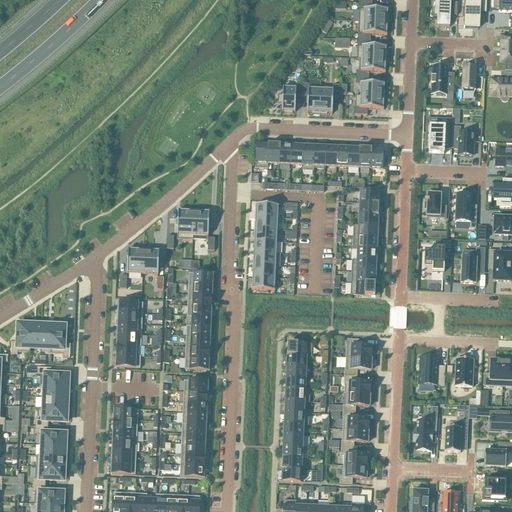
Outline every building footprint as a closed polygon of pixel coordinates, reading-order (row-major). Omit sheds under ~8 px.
[(450,17),(451,3),(447,2),(447,0),(439,0),(436,0),(435,15),(437,15),(437,22),(437,27),(450,28),(450,17)] [(464,0),(464,8),(463,8),(462,18),(464,18),(464,27),(479,28),(479,13),(487,13),(487,0),(464,0)] [(511,0),(489,0),(489,11),(499,12),(498,14),(511,14),(511,0)] [(388,12),(388,11),(372,10),(372,4),(359,4),(359,10),(359,22),(388,23),(389,16),(387,16),(388,12)] [(358,34),(357,41),(370,41),(371,35),(387,36),(387,35),(386,35),(387,31),(388,31),(388,23),(359,22),(358,34)] [(505,63),(505,73),(511,73),(511,31),(509,31),(509,37),(502,37),(501,48),(502,48),(502,52),(501,52),(500,63),(505,63)] [(357,48),(357,60),(359,60),(359,59),(387,61),(387,53),(386,53),(386,49),(386,48),(370,47),(370,41),(357,41),(357,48)] [(385,72),(385,68),(386,68),(387,61),(359,59),(359,60),(359,71),(356,71),(356,78),(369,78),(369,72),(385,73),(385,72)] [(431,84),(431,85),(431,94),(432,94),(432,95),(436,95),(446,95),(446,96),(447,96),(447,92),(454,93),(454,74),(448,74),(448,67),(443,67),(433,67),(433,66),(432,77),(431,77),(432,77),(431,84)] [(481,91),(481,83),(482,79),(476,79),(476,69),(463,69),(462,75),(460,75),(460,84),(462,84),(462,90),(463,90),(463,92),(474,93),(474,90),(475,91),(475,90),(481,91)] [(491,80),(490,97),(501,98),(501,100),(502,101),(503,103),(505,103),(507,102),(508,100),(509,98),(511,98),(511,73),(505,73),(504,73),(504,81),(491,80)] [(384,86),(385,86),(385,85),(369,84),(369,78),(356,78),(356,85),(361,85),(360,96),(360,97),(385,98),(385,91),(384,90),(384,86)] [(277,104),(282,105),(282,112),(283,112),(284,112),(284,113),(292,113),(292,112),(294,112),(294,113),(295,113),(296,97),(302,97),(302,84),(295,84),(295,89),(284,88),(283,88),(283,95),(278,95),(277,104)] [(302,84),(302,97),(308,97),(307,113),(308,113),(312,113),(312,114),(320,115),(321,90),(309,89),(309,84),(302,84)] [(339,99),(340,86),(333,85),(332,90),(321,90),(320,115),(327,115),(327,114),(331,114),(331,115),(332,115),(333,98),(339,99)] [(355,108),(354,115),(367,116),(367,110),(384,110),(384,109),(383,109),(383,105),(385,105),(385,98),(360,97),(360,96),(355,96),(355,108)] [(444,149),(449,149),(450,121),(427,119),(426,148),(429,148),(429,154),(444,155),(444,149)] [(452,127),(451,149),(458,150),(458,156),(473,156),(474,134),(460,133),(460,128),(452,127)] [(267,169),(269,145),(257,145),(255,169),(267,169)] [(279,165),(280,146),(269,145),(267,169),(268,169),(268,165),(279,165)] [(291,166),(291,146),(280,146),(279,165),(291,166)] [(301,166),(301,171),(302,171),(303,147),(291,146),(291,166),(301,166)] [(313,171),(314,147),(303,147),(302,171),(313,171)] [(325,170),(326,148),(314,147),(313,171),(314,172),(314,169),(325,170)] [(336,168),(337,148),(326,148),(325,170),(325,167),(336,168)] [(348,168),(348,149),(337,148),(336,168),(348,168)] [(359,169),(360,149),(348,149),(348,168),(359,169)] [(370,169),(371,150),(360,149),(359,169),(370,169)] [(383,170),(383,150),(371,150),(370,169),(383,170)] [(511,175),(511,151),(506,151),(496,151),(496,167),(505,167),(505,175),(511,175)] [(511,179),(506,180),(506,187),(495,186),(494,200),(500,201),(500,207),(511,208),(511,201),(511,179)] [(379,193),(360,192),(359,204),(379,205),(379,193)] [(440,207),(441,195),(427,194),(427,201),(425,201),(425,209),(427,209),(426,219),(446,219),(447,207),(440,207)] [(471,196),(456,196),(455,223),(476,224),(476,210),(470,210),(471,196)] [(272,204),(262,203),(262,206),(255,206),(256,206),(255,218),(278,219),(278,207),(279,208),(279,207),(272,206),(272,204)] [(379,205),(359,204),(359,215),(378,216),(379,205)] [(192,240),(194,210),(185,210),(185,211),(179,211),(178,211),(177,239),(192,240)] [(203,210),(194,210),(192,240),(208,241),(209,212),(208,212),(203,212),(203,210)] [(358,226),(353,226),(353,227),(378,228),(378,216),(359,215),(358,226)] [(254,223),(254,230),(277,231),(278,219),(255,218),(255,223),(254,223)] [(494,226),(494,236),(511,236),(511,218),(502,218),(495,218),(494,226)] [(487,226),(479,226),(478,240),(486,240),(487,226)] [(378,228),(353,227),(353,238),(377,239),(378,228)] [(254,238),(254,242),(276,243),(277,231),(254,230),(254,238)] [(377,239),(353,238),(352,250),(377,251),(377,239)] [(253,254),(276,255),(276,243),(254,242),(253,254)] [(142,274),(144,249),(135,248),(135,250),(129,250),(129,249),(128,249),(127,274),(128,274),(128,273),(142,274)] [(425,252),(424,264),(432,265),(432,272),(444,273),(444,265),(449,266),(450,253),(445,253),(445,249),(433,248),(432,252),(425,252)] [(153,249),(144,249),(142,274),(157,275),(158,276),(159,251),(158,251),(153,251),(153,249)] [(461,283),(461,284),(467,284),(475,284),(475,275),(476,270),(484,271),(485,250),(476,249),(476,260),(468,260),(462,260),(462,268),(461,283)] [(357,261),(352,261),(376,262),(377,251),(352,250),(357,250),(357,261)] [(493,281),(511,282),(511,255),(495,254),(495,251),(489,251),(488,267),(494,267),(493,281)] [(281,255),(276,255),(253,254),(253,259),(253,258),(252,266),(278,267),(278,268),(280,268),(281,255)] [(376,262),(352,261),(351,272),(376,274),(376,262)] [(252,274),(253,274),(252,278),(275,279),(275,280),(277,280),(278,268),(278,267),(252,266),(252,274)] [(376,274),(351,272),(351,284),(375,285),(376,274)] [(213,282),(214,275),(189,274),(188,285),(212,286),(212,282),(213,282)] [(251,291),(258,291),(258,293),(268,294),(268,291),(275,292),(275,291),(274,291),(275,280),(275,279),(252,278),(252,290),(251,290),(251,291)] [(350,296),(375,297),(375,285),(351,284),(350,296)] [(212,291),(212,286),(188,285),(188,296),(213,297),(213,291),(212,291)] [(211,308),(211,303),(212,303),(213,297),(188,296),(187,307),(211,308)] [(118,303),(118,309),(119,309),(119,314),(142,315),(143,304),(120,303),(118,303)] [(211,318),(211,308),(187,307),(187,317),(211,318)] [(117,318),(117,324),(142,325),(142,315),(119,314),(118,318),(117,318)] [(210,328),(211,318),(187,317),(192,317),(191,327),(187,327),(210,328)] [(11,342),(11,356),(18,356),(18,353),(30,354),(30,349),(31,325),(19,325),(19,324),(18,324),(17,343),(12,343),(12,342),(11,342)] [(117,324),(117,325),(118,325),(118,335),(137,335),(137,326),(142,326),(142,325),(117,324)] [(31,325),(30,349),(40,349),(41,349),(42,326),(31,325)] [(42,326),(41,349),(51,350),(52,326),(42,326)] [(51,350),(51,355),(58,355),(63,355),(63,358),(69,358),(69,359),(70,359),(70,345),(64,345),(65,326),(64,326),(64,327),(52,326),(51,350)] [(210,338),(210,328),(187,327),(186,337),(210,338)] [(117,339),(116,345),(141,346),(141,336),(137,335),(118,335),(118,339),(117,339)] [(210,343),(209,343),(210,338),(186,337),(186,348),(210,349),(210,343)] [(358,340),(346,340),(346,346),(346,358),(374,359),(374,353),(372,353),(372,347),(358,347),(358,340)] [(287,356),(311,357),(312,345),(288,344),(287,356)] [(116,345),(116,352),(117,352),(117,356),(138,357),(139,347),(141,347),(141,346),(116,345)] [(210,355),(210,349),(186,348),(185,359),(209,360),(209,355),(210,355)] [(0,375),(2,375),(3,362),(8,362),(8,357),(8,356),(0,355),(0,375)] [(116,361),(115,368),(140,369),(141,357),(138,357),(117,356),(117,361),(116,361)] [(311,357),(287,356),(287,367),(306,368),(307,358),(311,358),(311,357)] [(419,357),(419,371),(419,376),(419,377),(425,377),(425,386),(437,386),(444,387),(445,373),(438,372),(439,367),(439,358),(438,358),(438,359),(420,358),(420,357),(419,357)] [(373,366),(374,359),(346,358),(345,370),(344,376),(357,377),(357,370),(371,371),(371,366),(373,366)] [(210,364),(209,364),(209,360),(185,359),(185,370),(209,371),(210,364)] [(502,387),(503,362),(501,362),(502,359),(495,359),(495,361),(491,361),(490,374),(484,374),(483,387),(502,387)] [(511,387),(511,361),(511,362),(511,360),(511,359),(505,359),(505,362),(503,362),(502,387),(511,387)] [(473,360),(456,360),(455,387),(472,388),(473,360)] [(286,379),(306,380),(306,368),(287,367),(286,379)] [(37,368),(37,369),(38,369),(38,374),(37,375),(40,375),(40,385),(40,388),(42,388),(68,389),(68,388),(68,377),(69,377),(69,376),(51,375),(51,369),(37,368)] [(370,389),(370,384),(357,383),(357,377),(344,376),(344,383),(344,394),(372,396),(372,389),(370,389)] [(286,390),(310,391),(305,391),(306,380),(286,379),(286,390)] [(208,389),(209,382),(184,381),(184,393),(207,394),(207,389),(208,389)] [(42,394),(42,398),(67,399),(68,389),(42,388),(42,394)] [(285,402),(309,403),(310,391),(286,390),(285,402)] [(207,398),(207,394),(184,393),(183,403),(208,405),(208,398),(207,398)] [(369,407),(369,402),(372,402),(372,396),(344,394),(344,395),(346,395),(346,406),(343,406),(343,412),(355,413),(355,407),(369,407)] [(476,399),(469,399),(469,406),(480,407),(480,397),(480,394),(476,394),(476,399)] [(41,408),(41,409),(67,410),(67,399),(42,398),(41,408)] [(284,413),(309,414),(304,414),(304,403),(309,403),(285,402),(284,413)] [(207,411),(208,405),(183,403),(183,414),(206,415),(206,411),(207,411)] [(457,407),(457,413),(465,413),(464,423),(468,423),(469,420),(469,407),(457,407)] [(469,407),(469,420),(477,420),(477,417),(477,412),(477,407),(469,407)] [(35,420),(35,427),(48,428),(48,422),(67,423),(67,422),(66,422),(67,410),(41,409),(41,421),(35,420)] [(113,409),(113,416),(114,416),(114,420),(138,421),(138,410),(113,409)] [(368,425),(369,420),(355,419),(355,413),(343,412),(342,419),(343,419),(342,430),(370,432),(371,425),(368,425)] [(489,422),(489,424),(490,424),(490,433),(511,433),(511,413),(490,412),(490,418),(490,419),(490,422),(489,422)] [(284,425),(308,426),(309,414),(284,413),(284,425)] [(206,425),(206,415),(183,414),(182,424),(206,425)] [(414,432),(414,444),(416,444),(415,447),(415,452),(430,452),(431,441),(431,438),(436,439),(437,420),(431,419),(431,423),(417,423),(416,432),(414,432)] [(113,425),(112,431),(137,432),(138,421),(114,420),(114,425),(113,425)] [(444,452),(444,453),(460,454),(460,453),(459,453),(460,445),(460,442),(460,437),(466,437),(467,437),(467,431),(468,423),(464,423),(461,423),(455,422),(455,424),(455,429),(453,429),(447,429),(445,429),(445,430),(446,430),(445,452),(444,452)] [(205,436),(206,425),(182,424),(182,435),(205,436)] [(283,436),(303,437),(303,426),(308,426),(284,425),(283,436)] [(35,427),(35,434),(42,434),(42,446),(65,447),(66,435),(64,434),(48,434),(48,428),(35,427)] [(367,443),(368,438),(370,438),(370,432),(342,430),(342,442),(341,442),(341,448),(354,449),(354,443),(367,443)] [(112,431),(112,438),(113,438),(113,442),(137,443),(137,432),(112,431)] [(205,442),(205,436),(182,435),(181,445),(205,446),(205,442)] [(283,447),(302,448),(303,437),(283,436),(283,447)] [(113,442),(112,452),(136,453),(137,443),(113,442)] [(485,452),(484,467),(505,468),(506,453),(511,453),(511,444),(498,443),(498,452),(485,452)] [(205,457),(206,450),(205,450),(205,446),(181,445),(181,456),(205,457)] [(42,446),(41,456),(65,457),(65,448),(65,447),(42,446)] [(282,459),(302,460),(302,448),(283,447),(282,459)] [(367,461),(367,456),(353,455),(354,449),(341,448),(341,455),(344,455),(343,467),(369,468),(369,461),(367,461)] [(111,452),(111,459),(112,459),(112,463),(136,464),(136,453),(112,452),(111,452)] [(36,467),(36,468),(64,469),(65,458),(65,457),(41,456),(37,456),(36,467)] [(204,467),(204,463),(205,463),(205,457),(181,456),(180,466),(204,467)] [(282,470),(301,471),(302,460),(282,459),(282,470)] [(110,474),(135,476),(136,464),(112,463),(112,468),(111,468),(110,474)] [(204,479),(205,472),(204,472),(204,467),(180,466),(180,477),(180,478),(204,479)] [(366,480),(366,474),(368,474),(369,468),(343,467),(343,478),(340,478),(339,485),(352,485),(352,479),(366,480)] [(33,480),(32,486),(45,486),(46,481),(64,481),(64,480),(64,474),(64,469),(36,468),(36,479),(33,479),(33,480)] [(281,482),(301,483),(301,471),(282,470),(281,482)] [(485,482),(484,502),(505,503),(506,478),(487,477),(487,482),(485,482)] [(32,486),(32,493),(35,493),(34,505),(37,505),(63,506),(63,494),(64,494),(64,493),(57,493),(45,492),(45,487),(45,486),(32,486)] [(427,509),(428,500),(427,500),(427,492),(420,492),(420,491),(413,491),(413,494),(413,500),(410,500),(409,511),(433,511),(433,509),(427,509)] [(111,504),(110,511),(113,511),(112,511),(124,511),(125,494),(113,493),(113,504),(111,504)] [(443,493),(442,511),(457,511),(458,494),(443,493)] [(125,494),(124,511),(135,511),(136,495),(125,494)] [(136,495),(135,511),(146,511),(147,500),(147,495),(136,495)] [(147,500),(146,511),(156,511),(157,495),(156,495),(156,500),(147,500)] [(157,495),(156,511),(166,511),(167,496),(157,495)] [(167,496),(166,511),(177,511),(178,496),(167,496)] [(178,496),(177,511),(188,511),(189,497),(178,496)] [(189,497),(188,511),(201,511),(202,506),(199,506),(199,502),(200,497),(189,497)] [(352,504),(351,511),(370,511),(371,500),(364,500),(364,505),(352,504)] [(283,501),(282,511),(294,511),(295,502),(283,501)] [(295,502),(294,511),(306,511),(306,507),(296,506),(296,502),(295,502)]
